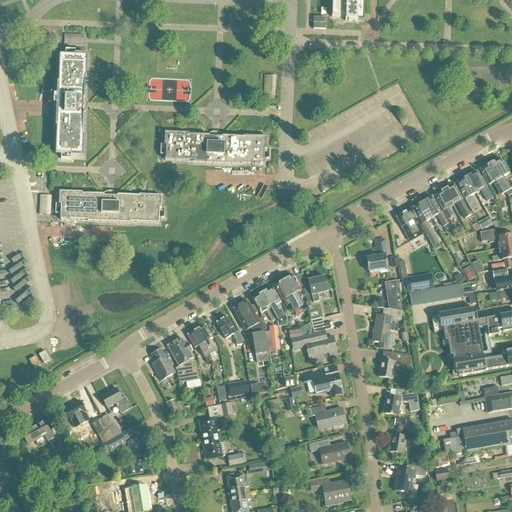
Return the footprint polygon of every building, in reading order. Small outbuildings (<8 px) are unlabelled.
[(331,0),(331,18),(345,19),(345,22),(357,23),(357,22),(362,22),(363,16),(363,11),(360,11),(360,6),(363,6),(362,0),(331,0)] [(84,36),(64,36),(64,47),(83,48),(84,36)] [(70,158),(83,158),(84,135),(83,135),(82,135),(83,113),(83,114),(82,114),(82,107),(83,107),(83,106),(82,106),(83,100),(84,100),(85,78),(86,78),(87,56),(74,55),(74,57),(59,56),(58,79),(61,79),(61,84),(57,83),(55,128),(59,128),(59,133),(56,132),(55,155),(70,156),(70,158)] [(264,77),(264,96),(275,96),(275,77),(264,77)] [(216,138),(215,138),(208,138),(209,138),(209,137),(187,136),(187,135),(164,134),(164,147),(165,147),(165,162),(187,162),(188,160),(192,160),(192,164),(236,166),(237,162),(241,162),(241,165),(264,166),(264,151),(266,151),(267,138),(244,137),(244,138),(222,137),(222,138),(222,139),(216,138)] [(490,165),(506,194),(508,197),(511,195),(511,192),(504,178),(509,175),(500,160),(490,165)] [(500,197),(506,194),(490,165),(479,171),(488,187),(493,184),(500,197)] [(476,173),(466,178),(476,195),(481,192),(487,203),(493,199),(481,179),(480,179),(476,173)] [(476,195),(466,178),(457,184),(460,191),(459,191),(471,212),(477,208),(471,197),(476,195)] [(453,186),(444,191),(452,206),(456,204),(465,220),(471,217),(462,201),(453,186)] [(452,206),(444,191),(434,197),(443,212),(448,221),(453,218),(448,209),(452,206)] [(87,219),(87,223),(131,225),(132,221),(136,221),(136,224),(159,225),(159,210),(161,210),(162,197),(139,196),(139,197),(139,198),(117,197),(117,198),(111,198),(111,197),(110,197),(110,198),(103,197),(104,197),(104,196),(82,195),(82,194),(59,193),(59,206),(60,206),(60,221),(82,222),(82,219),(87,219)] [(432,198),(423,203),(432,220),(437,217),(443,228),(448,225),(443,215),(442,215),(441,214),(432,198)] [(432,220),(423,203),(413,209),(422,225),(421,226),(430,243),(436,239),(426,223),(432,220)] [(412,226),(418,222),(411,210),(396,219),(410,242),(419,238),(412,226)] [(484,221),(478,224),(481,231),(487,228),(484,221)] [(511,247),(511,235),(496,238),(495,231),(479,234),(481,244),(489,242),(489,244),(497,243),(498,250),(511,247)] [(449,237),(453,244),(457,241),(454,235),(449,237)] [(367,267),(366,267),(367,271),(368,271),(368,273),(379,271),(380,273),(387,272),(385,257),(387,257),(385,240),(374,242),(377,258),(366,259),(367,267)] [(511,247),(498,250),(499,257),(492,258),(492,263),(511,259),(511,247)] [(491,266),(492,273),(506,271),(504,264),(491,266)] [(463,272),(468,282),(476,278),(470,268),(463,272)] [(511,277),(507,279),(506,271),(492,273),(493,281),(495,281),(496,287),(497,286),(498,293),(510,291),(510,290),(511,289),(511,277)] [(461,275),(454,278),(457,285),(464,282),(461,275)] [(282,302),(283,301),(286,307),(290,305),(296,315),(299,314),(298,307),(302,304),(296,294),(301,291),(293,277),(274,287),(282,302)] [(319,302),(317,295),(328,293),(324,278),(308,282),(311,297),(312,297),(313,304),(319,302)] [(422,290),(420,279),(406,281),(408,292),(422,290)] [(389,310),(402,312),(398,282),(384,284),(389,310)] [(409,295),(411,308),(464,299),(461,286),(409,295)] [(277,320),(278,328),(286,327),(285,318),(281,311),(278,312),(275,307),(280,304),(271,288),(262,294),(277,320)] [(498,301),(506,300),(506,299),(511,298),(511,302),(511,291),(496,294),(498,301)] [(272,323),(277,320),(262,294),(252,299),(261,315),(266,312),(272,323)] [(267,352),(264,334),(262,322),(261,322),(260,321),(258,322),(255,316),(257,314),(253,307),(250,308),(247,302),(233,310),(245,332),(252,329),(253,335),(252,335),(256,364),(267,362),(266,358),(267,358),(266,354),(267,354),(267,352)] [(402,312),(389,310),(389,311),(384,310),(383,318),(377,317),(372,342),(380,344),(379,349),(387,351),(390,332),(397,333),(398,326),(391,325),(392,319),(400,321),(402,313),(402,312)] [(485,373),(485,372),(511,367),(511,350),(505,352),(506,357),(483,361),(478,329),(477,329),(476,326),(486,327),(488,338),(497,336),(497,331),(502,330),(502,333),(511,331),(511,315),(477,321),(475,310),(431,318),(434,334),(443,332),(445,342),(447,341),(450,357),(452,356),(455,372),(457,371),(458,377),(485,373)] [(236,340),(237,347),(242,346),(241,337),(238,333),(235,334),(226,318),(216,324),(226,340),(233,336),(236,340)] [(319,320),(311,322),(314,334),(333,329),(332,324),(320,327),(319,320)] [(205,326),(196,331),(209,355),(215,352),(209,341),(212,339),(205,326)] [(269,333),(264,334),(267,352),(280,351),(277,327),(268,328),(269,333)] [(288,331),(290,339),(301,337),(300,329),(288,331)] [(209,355),(196,331),(187,336),(195,349),(198,348),(207,363),(212,360),(209,355)] [(311,345),(315,362),(324,360),(322,355),(328,354),(330,359),(337,357),(333,338),(326,340),(324,333),(291,341),(293,350),(306,347),(305,346),(311,345)] [(199,370),(189,353),(192,352),(188,344),(185,346),(181,339),(167,347),(179,367),(175,370),(177,373),(179,385),(201,381),(199,370)] [(156,364),(152,366),(161,382),(176,374),(169,361),(167,362),(161,351),(151,356),(156,364)] [(38,356),(44,365),(50,361),(45,352),(38,356)] [(389,363),(381,362),(380,361),(378,378),(392,380),(395,366),(403,368),(404,376),(413,375),(410,357),(409,358),(409,355),(402,356),(391,354),(389,363)] [(27,362),(33,371),(38,368),(33,359),(27,362)] [(340,390),(341,390),(337,375),(325,377),(324,372),(303,377),(305,385),(313,383),(317,396),(329,393),(330,398),(341,395),(340,390)] [(511,376),(500,379),(501,387),(511,385),(511,376)] [(284,379),(285,388),(295,387),(293,378),(284,379)] [(236,385),(238,396),(248,394),(246,383),(236,385)] [(226,401),(224,388),(216,389),(219,403),(226,401)] [(290,390),(292,399),(302,397),(300,388),(290,390)] [(496,388),(483,390),(484,397),(498,394),(496,388)] [(117,408),(121,415),(131,409),(127,402),(125,399),(122,401),(116,389),(100,397),(107,409),(116,405),(117,408)] [(383,414),(398,417),(400,403),(409,404),(410,413),(419,412),(416,394),(408,396),(408,393),(396,391),(394,399),(386,398),(383,414)] [(511,393),(484,399),(488,415),(511,410),(511,393)] [(213,399),(205,400),(206,407),(214,405),(213,399)] [(166,404),(171,415),(179,413),(174,401),(166,404)] [(71,422),(74,427),(89,419),(79,402),(64,410),(71,422)] [(220,407),(222,419),(233,417),(231,405),(220,407)] [(346,425),(342,410),(326,413),(324,407),(311,411),(313,418),(315,417),(318,432),(346,425)] [(102,419),(113,440),(121,436),(116,426),(113,427),(107,416),(102,419)] [(103,445),(113,440),(102,419),(97,422),(103,433),(98,436),(103,445)] [(199,423),(203,442),(221,438),(220,432),(217,432),(214,420),(199,423)] [(21,434),(28,446),(45,437),(48,443),(54,439),(44,421),(21,434)] [(457,439),(443,442),(446,457),(511,445),(511,421),(456,431),(457,439)] [(389,453),(403,455),(406,441),(414,442),(415,434),(402,431),(401,438),(391,436),(389,453)] [(121,436),(113,440),(100,447),(103,452),(108,449),(110,452),(125,444),(121,436)] [(221,438),(203,442),(206,461),(222,458),(219,445),(222,445),(221,438)] [(133,464),(126,465),(128,476),(142,474),(142,471),(149,470),(145,444),(138,445),(137,441),(128,443),(129,448),(130,448),(133,464)] [(309,446),(311,456),(319,454),(322,466),(350,460),(346,444),(330,448),(328,441),(309,446)] [(56,449),(65,466),(75,461),(65,444),(56,449)] [(227,458),(229,468),(243,465),(242,455),(227,458)] [(431,461),(433,471),(441,469),(439,459),(431,461)] [(0,475),(1,474),(3,477),(10,472),(8,461),(1,463),(1,465),(0,465),(0,475)] [(66,467),(68,471),(77,466),(75,462),(66,467)] [(248,466),(250,477),(266,474),(264,464),(248,466)] [(394,492),(409,494),(411,480),(414,480),(415,477),(425,478),(426,470),(414,468),(413,473),(398,471),(394,492)] [(434,473),(436,483),(448,481),(446,470),(434,473)] [(511,471),(492,475),(493,482),(511,478),(511,471)] [(227,478),(230,498),(249,495),(248,488),(245,489),(244,484),(245,484),(246,482),(246,478),(244,476),(243,477),(243,476),(234,477),(234,475),(228,476),(228,478),(227,478)] [(311,494),(317,492),(323,491),(326,508),(343,505),(342,503),(351,502),(347,484),(330,487),(328,481),(309,484),(311,494)] [(120,482),(103,485),(104,493),(122,490),(120,482)] [(150,511),(147,486),(131,489),(135,511),(150,511)] [(436,488),(438,505),(452,503),(451,494),(442,495),(441,487),(436,488)] [(249,495),(230,498),(232,511),(248,511),(247,502),(250,501),(249,495)] [(428,509),(426,500),(418,501),(419,510),(428,509)] [(452,503),(438,505),(439,511),(458,511),(458,506),(453,507),(452,503)]
